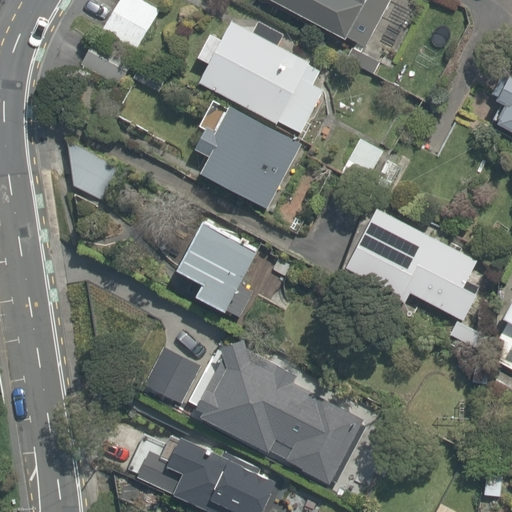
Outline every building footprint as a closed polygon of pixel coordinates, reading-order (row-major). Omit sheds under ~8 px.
[(158,10),(141,0),(113,0),(95,31),(132,53),(158,10)] [(257,0),(257,1),(339,43),(342,36),(363,47),(386,0),(257,0)] [(190,57),(201,63),(190,84),(270,124),(271,120),(299,134),(320,91),(306,84),(315,66),(223,19),(214,37),(203,32),(190,57)] [(96,50),(98,47),(86,41),(68,74),(85,83),(91,72),(117,86),(128,67),(96,50)] [(511,82),(496,74),(485,94),(495,100),(483,123),(511,138),(511,82)] [(200,155),(191,174),(261,209),(293,146),(215,107),(204,130),(196,126),(185,147),(200,155)] [(340,165),(355,173),(357,169),(367,174),(380,149),(356,136),(340,165)] [(118,167),(66,140),(73,185),(102,200),(118,167)] [(333,266),(387,293),(385,297),(402,306),(408,294),(458,320),(471,295),(457,287),(471,260),(364,205),(333,266)] [(199,219),(172,269),(198,283),(193,294),(223,310),(238,283),(256,248),(199,219)] [(254,291),(238,283),(223,310),(239,318),(254,291)] [(511,306),(499,301),(494,356),(511,364),(511,306)] [(180,412),(258,454),(260,451),(291,467),(322,484),(356,421),(290,386),(294,378),(220,339),(210,358),(215,360),(198,392),(193,389),(180,412)] [(195,366),(159,347),(139,383),(175,402),(195,366)] [(511,392),(511,379),(496,368),(485,383),(508,399),(511,392)] [(163,437),(140,426),(121,473),(199,507),(200,503),(221,511),(253,511),(266,485),(271,487),(275,478),(260,471),(262,466),(216,446),(213,452),(166,431),(163,437)] [(499,477),(478,474),(475,496),(496,499),(499,477)]
